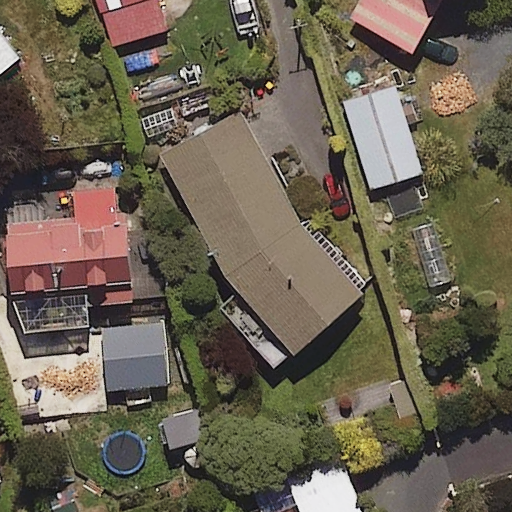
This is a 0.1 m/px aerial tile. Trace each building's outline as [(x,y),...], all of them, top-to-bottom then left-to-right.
[(101,0),(117,49),(170,32),(160,0),(101,0)] [(364,0),(355,20),(419,56),(453,0),(364,0)] [(0,81),(27,60),(0,25),(0,81)] [(428,175),(400,84),(344,101),(373,192),(428,175)] [(308,227),(249,113),(164,157),(228,278),(304,361),(373,297),(308,227)] [(80,222),(14,229),(21,304),(95,297),(96,313),(147,308),(139,225),(124,226),(120,185),(77,189),(80,222)] [(164,321),(104,328),(111,395),(171,389),(164,321)]
